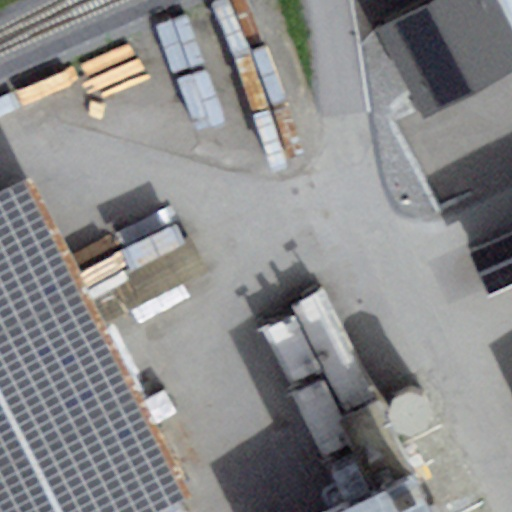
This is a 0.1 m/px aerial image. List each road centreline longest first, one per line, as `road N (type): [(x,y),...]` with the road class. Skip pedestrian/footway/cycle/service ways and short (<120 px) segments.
road 1 (residential): [(385,270),(357,177),(334,0)]
road 2 (residential): [(503,511),(385,270)]
road 3 (residential): [(511,208),(385,270)]
